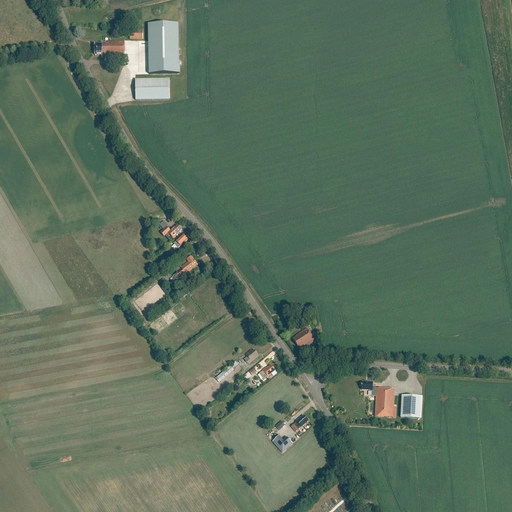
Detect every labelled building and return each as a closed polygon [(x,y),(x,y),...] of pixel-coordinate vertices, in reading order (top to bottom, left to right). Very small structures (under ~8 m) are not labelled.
[(148,23),(148,75),(176,75),(176,23),(148,23)] [(143,30),(130,31),(130,40),(143,40),(143,30)] [(102,44),(94,44),(95,55),(102,55),(102,59),(125,58),(124,42),(105,42),(105,43),(102,43),(102,44)] [(169,80),(135,80),(135,101),(169,100),(169,80)] [(167,227),(157,236),(161,240),(168,233),(173,239),(179,234),(178,233),(182,230),(178,226),(175,228),(175,227),(170,231),(167,227)] [(184,235),(174,244),(178,249),(188,240),(184,235)] [(180,254),(176,250),(170,255),(174,259),(180,254)] [(197,264),(191,257),(187,261),(188,263),(181,268),(182,270),(181,271),(181,270),(173,277),(176,280),(175,281),(176,283),(177,282),(180,286),(182,284),(181,282),(184,280),(181,277),(185,274),(186,275),(196,266),(195,265),(197,264)] [(136,318),(141,314),(132,303),(127,306),(136,318)] [(296,337),(292,339),(299,349),(303,345),(304,346),(311,341),(312,342),(314,341),(306,329),(296,336),(296,337)] [(249,359),(246,361),(249,364),(259,356),(254,351),(253,352),(251,351),(246,355),(249,359)] [(215,379),(219,383),(240,366),(236,362),(215,379)] [(271,374),(275,371),(271,365),(267,369),(266,368),(263,370),(263,371),(259,374),(263,380),(268,377),(268,378),(271,375),(271,374)] [(395,418),(396,407),(393,407),(394,389),(377,388),(377,389),(375,389),(375,388),(373,388),(373,383),(362,382),(361,390),(371,391),(371,397),(376,397),(375,417),(395,418)] [(402,396),(400,418),(420,419),(422,397),(402,396)] [(296,422),(297,423),(292,427),(296,432),(309,422),(304,416),(301,418),(296,422)] [(285,425),(282,421),(276,427),(279,431),(285,425)] [(272,442),(282,453),(293,444),(287,437),(283,440),(279,436),(272,442)]
